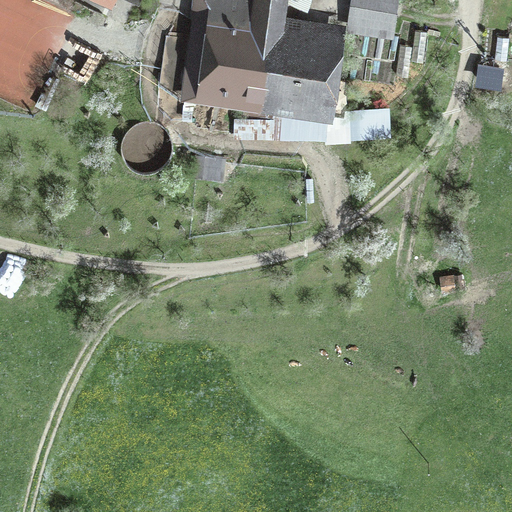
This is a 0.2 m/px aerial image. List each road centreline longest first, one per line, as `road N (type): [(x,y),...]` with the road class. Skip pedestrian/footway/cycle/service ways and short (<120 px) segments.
road 1 (track): [(180,272),(249,268),(345,232),(412,174),(450,122),(469,67),(476,0)]
road 2 (track): [(31,511),(101,337),(134,297),(180,272)]
road 3 (track): [(0,246),(180,272)]
